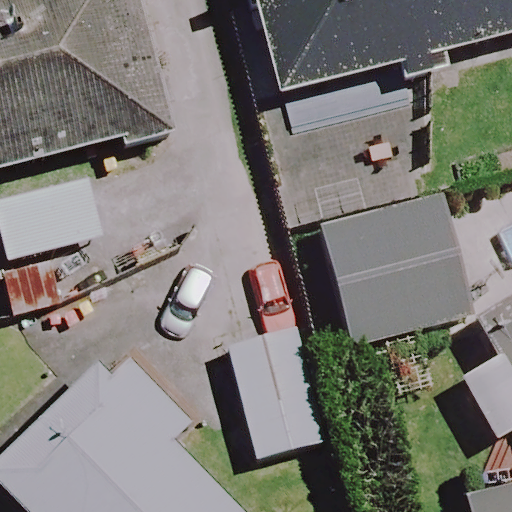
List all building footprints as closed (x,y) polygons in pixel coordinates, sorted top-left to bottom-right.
[(159,151),(127,0),(0,0),(0,271),(91,253),(73,169),(159,151)] [(511,95),(511,0),(251,0),(280,141),(511,95)] [(458,333),(428,215),(311,244),(341,363),(458,333)] [(511,511),(511,301),(485,308),(511,411),(511,494),(456,509),(456,511),(511,511)] [(314,459),(288,350),(218,367),(243,475),(314,459)] [(209,511),(102,399),(0,496),(0,507),(4,511),(209,511)]
